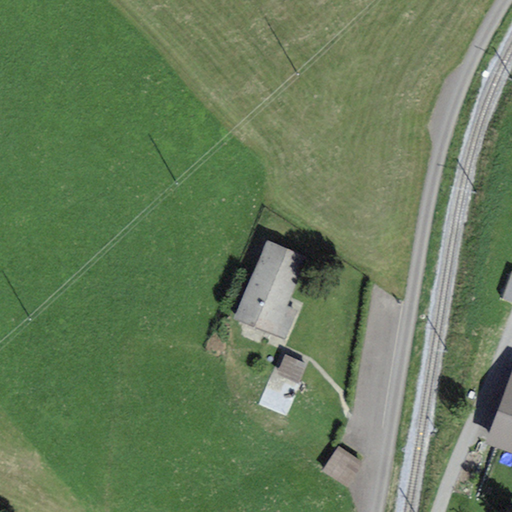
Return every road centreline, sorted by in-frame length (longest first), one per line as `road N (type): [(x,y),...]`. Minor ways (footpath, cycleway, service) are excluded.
road 1 (residential): [(498,0),(465,64),(432,170),(382,511)]
road 2 (residential): [(511,336),(440,511)]
